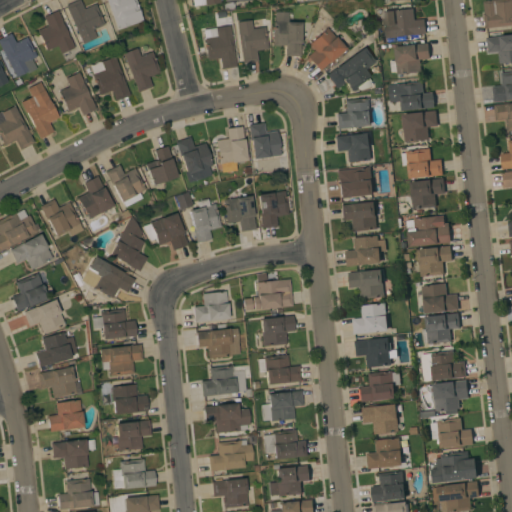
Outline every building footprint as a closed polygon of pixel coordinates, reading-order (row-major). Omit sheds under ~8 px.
[(64,6),(76,0),(78,0),(83,9),(94,4),(103,24),(91,30),(95,37),(82,43),(64,6)] [(105,0),(134,0),(138,9),(137,10),(141,21),(127,26),(127,25),(117,29),(105,0)] [(490,0),(511,0),(511,25),(484,28),(483,14),(484,14),(482,1),(490,0)] [(414,20),(423,19),(425,34),(384,38),(382,12),(412,9),(414,20)] [(73,48),(60,54),(56,46),(45,51),(36,31),(46,26),(42,17),(56,10),(73,48)] [(272,22),(274,22),(274,12),(287,12),(287,22),(300,22),(299,56),(284,56),(284,45),(272,45),(272,22)] [(235,22),(250,20),(250,21),(261,20),(263,27),(264,27),(267,49),(255,51),(256,61),(242,63),(235,22)] [(326,28),(327,29),(331,25),(340,35),(338,36),(337,34),(334,37),(344,48),(319,71),(308,59),(309,59),(306,56),(313,50),(308,44),(326,28)] [(202,30),(229,26),(235,67),(220,69),(218,58),(206,60),(202,30)] [(0,47),(0,37),(9,33),(14,43),(25,37),(35,57),(30,59),(35,68),(26,73),(26,71),(15,77),(0,47)] [(486,37),(511,34),(511,62),(499,64),(497,52),(487,53),(486,37)] [(427,43),(429,58),(419,59),(421,72),(396,75),(396,72),(390,73),(389,61),(395,60),(393,47),(427,43)] [(362,47),(373,62),(362,69),(367,76),(366,77),(372,84),(368,88),(359,90),(356,87),(355,89),(353,91),(350,90),(344,82),(336,88),(326,75),(362,47)] [(122,53),(136,48),(139,56),(151,52),(159,72),(147,77),(151,87),(137,92),(122,53)] [(128,96),(114,101),(110,90),(99,95),(91,75),(92,74),(89,65),(92,65),(93,65),(95,62),(97,62),(99,62),(100,61),(113,56),(128,96)] [(77,106),(66,111),(57,91),(68,86),(64,79),(77,72),(95,109),(81,115),(77,106)] [(501,85),(500,74),(511,72),(511,99),(494,102),(492,87),(501,85)] [(421,81),(423,94),(431,93),(433,107),(401,111),(400,101),(389,103),(387,85),(421,81)] [(57,117),(47,123),(52,132),(38,139),(32,128),(33,127),(26,112),(25,113),(19,103),(30,97),(26,89),(39,82),(57,117)] [(367,98),(370,125),(336,129),(335,114),(345,113),(343,100),(367,98)] [(511,131),(507,132),(505,120),(495,121),(493,105),(511,103),(511,131)] [(33,143),(19,150),(14,140),(3,146),(0,140),(0,113),(13,106),(33,143)] [(426,127),(428,139),(404,142),(401,114),(435,110),(437,126),(426,127)] [(262,123),(264,133),(276,131),(279,155),(252,159),(247,125),(262,123)] [(227,139),(225,129),(241,127),(245,161),(218,164),(215,141),(227,139)] [(367,133),(370,160),(346,163),(345,151),(336,152),(334,137),(367,133)] [(187,183),(183,172),(185,172),(174,142),(189,137),(193,147),(203,143),(212,165),(207,167),(210,175),(187,183)] [(507,141),(511,140),(511,168),(501,170),(499,154),(509,153),(507,141)] [(176,177),(151,185),(144,164),(156,160),(153,151),(166,146),(176,177)] [(430,161),(440,159),(442,175),(408,179),(407,165),(402,166),(400,153),(405,153),(405,151),(429,148),(430,161)] [(117,165),(122,174),(133,168),(144,190),(138,193),(141,198),(124,207),(121,201),(119,202),(104,172),(117,165)] [(369,167),(372,195),(338,198),(338,195),(337,195),(336,186),(337,186),(335,171),(369,167)] [(511,171),(511,187),(503,188),(501,173),(511,171)] [(111,206),(112,205),(116,213),(108,218),(104,210),(87,219),(76,198),(86,192),(82,183),(95,176),(111,206)] [(434,194),(435,206),(412,209),(411,203),(404,204),(403,195),(410,195),(409,182),(442,178),(444,193),(434,194)] [(256,195),(283,191),(287,214),(274,216),(275,226),(261,228),(256,195)] [(192,205),(178,210),(173,196),(186,192),(192,205)] [(222,199),(250,196),(254,230),(239,232),(238,222),(225,224),(222,199)] [(82,230),(70,236),(66,230),(54,236),(39,206),(52,199),(57,208),(68,202),(82,230)] [(207,199),(208,205),(214,204),(219,227),(207,230),(210,239),(195,243),(187,211),(198,208),(196,201),(207,199)] [(373,201),(376,229),(352,232),(351,219),(341,220),(339,205),(373,201)] [(0,219),(14,212),(14,214),(22,210),(25,216),(27,215),(33,225),(35,224),(38,229),(36,230),(36,231),(0,251),(0,219)] [(186,245),(171,250),(168,241),(156,245),(154,239),(148,241),(141,226),(149,224),(148,223),(174,213),(186,245)] [(443,215),(444,223),(448,223),(450,242),(408,247),(406,233),(408,232),(407,229),(414,228),(413,219),(443,215)] [(108,254),(130,216),(140,234),(137,240),(142,242),(136,253),(145,257),(138,271),(108,254)] [(8,250),(38,234),(51,258),(30,269),(24,258),(15,263),(8,250)] [(354,250),(353,238),(377,235),(377,241),(383,240),(384,250),(378,250),(379,263),(346,267),(344,251),(354,250)] [(449,246),(451,260),(442,262),(443,274),(420,277),(417,250),(449,246)] [(90,287),(91,285),(84,281),(96,259),(133,280),(126,293),(117,288),(111,298),(90,287)] [(347,273),(380,269),(383,296),(359,299),(358,287),(349,288),(347,273)] [(16,311),(10,297),(19,294),(14,282),(36,273),(36,274),(43,271),(48,284),(41,287),(46,299),(16,311)] [(254,283),(288,279),(291,306),(253,310),(251,297),(256,297),(254,283)] [(444,283),(446,296),(456,294),(457,309),(424,313),(420,286),(444,283)] [(201,306),(200,294),(224,291),(227,319),(193,323),(192,307),(201,306)] [(53,299),(63,325),(42,334),(38,326),(30,330),(29,326),(28,326),(22,313),(53,299)] [(250,299),(251,310),(242,311),(241,300),(250,299)] [(361,318),(360,306),(379,304),(379,303),(384,303),(387,331),(352,334),(351,319),(361,318)] [(101,339),(100,328),(96,328),(94,326),(94,324),(94,321),(95,318),(99,317),(98,312),(122,309),(123,322),(132,321),(134,336),(101,339)] [(459,328),(449,329),(451,341),(427,344),(427,343),(418,344),(416,330),(425,329),(424,317),(458,313),(459,328)] [(293,331),(284,332),(285,344),(261,346),(259,319),(291,315),(293,331)] [(235,328),(238,354),(230,355),(230,356),(206,358),(205,346),(196,347),(194,332),(235,328)] [(43,350),(40,338),(63,332),(65,339),(70,337),(75,353),(69,355),(70,358),(37,368),(33,353),(43,350)] [(353,341),(369,339),(369,340),(387,338),(388,344),(389,343),(390,350),(389,350),(390,365),(366,368),(365,355),(355,356),(353,341)] [(108,376),(107,369),(101,370),(100,362),(99,362),(98,349),(107,348),(125,346),(139,345),(141,360),(131,361),(132,373),(108,376)] [(453,363),(463,362),(465,377),(432,381),(432,379),(422,380),(421,370),(420,371),(419,365),(420,365),(419,356),(428,355),(428,353),(452,351),(453,363)] [(287,367),(298,366),(299,381),(265,384),(264,371),(257,372),(256,359),(262,359),(262,357),(286,355),(287,367)] [(209,380),(208,368),(231,365),(232,372),(242,371),(244,392),(200,397),(199,381),(209,380)] [(52,398),(49,387),(39,389),(36,374),(51,370),(51,371),(69,367),(75,393),(52,398)] [(360,387),(368,386),(367,374),(386,372),(386,371),(391,371),(392,373),(399,372),(400,385),(393,386),(394,399),(361,402),(360,387)] [(468,399),(458,400),(459,409),(457,410),(457,414),(445,415),(445,411),(435,412),(432,384),(466,380),(468,399)] [(134,385),(135,396),(145,395),(146,411),(113,415),(110,387),(134,385)] [(302,405),(292,406),(293,419),(270,421),(269,420),(261,421),(259,404),(267,404),(266,394),(300,390),(302,405)] [(46,417),(56,415),(54,404),(77,400),(82,427),(48,432),(46,417)] [(236,403),(236,409),(246,408),(248,424),(245,425),(245,429),(214,432),(213,421),(203,422),(202,407),(236,403)] [(373,434),(372,422),(362,423),(361,408),(376,406),(376,407),(394,404),(398,432),(373,434)] [(461,430),(471,429),(472,445),(440,448),(440,442),(436,442),(436,440),(432,440),(430,423),(436,422),(436,421),(460,418),(461,430)] [(117,451),(116,445),(112,445),(110,424),(148,420),(149,436),(139,437),(140,449),(117,451)] [(261,436),(270,435),(270,432),(293,429),(295,442),(305,440),(307,456),(273,460),(272,452),(263,453),(261,436)] [(375,452),(374,440),(399,438),(401,467),(366,469),(365,453),(375,452)] [(65,442),(93,439),(94,449),(85,450),(86,467),(62,469),(61,458),(51,459),(50,443),(65,442)] [(244,440),(244,445),(249,444),(251,460),(241,461),(242,467),(208,471),(207,456),(217,455),(216,443),(244,440)] [(430,469),(436,469),(435,459),(440,458),(439,454),(467,451),(467,459),(474,458),(476,478),(431,483),(430,469)] [(140,487),(121,489),(120,480),(112,481),(111,470),(119,469),(118,461),(142,459),(143,471),(152,470),(154,486),(140,487)] [(307,466),(308,480),(300,481),(301,494),(277,496),(277,495),(269,496),(268,483),(276,482),(275,469),(307,466)] [(402,471),(404,499),(372,502),(370,487),(379,486),(378,474),(402,471)] [(58,510),(56,494),(65,493),(64,481),(88,478),(89,493),(96,492),(97,504),(72,507),(72,508),(58,510)] [(243,478),(246,506),(222,508),(221,496),(211,497),(209,481),(243,478)] [(433,486),(476,481),(478,497),(469,498),(470,510),(451,511),(441,511),(440,500),(434,501),(433,486)] [(123,511),(122,498),(156,495),(157,510),(147,511),(123,511)] [(311,499),(312,511),(269,511),(279,510),(278,503),(311,499)] [(405,501),(406,511),(372,511),(372,505),(405,501)]
